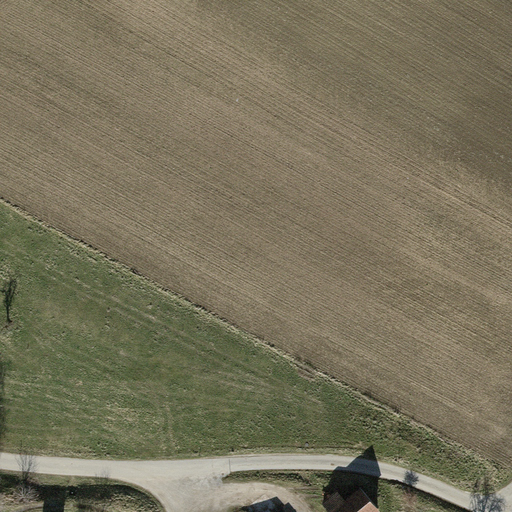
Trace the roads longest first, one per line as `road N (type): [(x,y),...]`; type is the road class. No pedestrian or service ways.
road 1 (track): [(179,467),(342,462),(390,470),(498,511)]
road 2 (unclassified): [(179,467),(0,460)]
